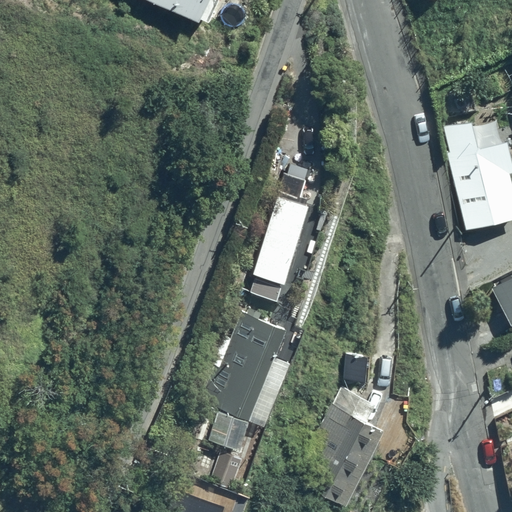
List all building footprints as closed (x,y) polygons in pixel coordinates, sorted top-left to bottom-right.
[(203,0),(154,0),(196,18),(203,0)] [(503,69),(477,78),(485,98),(511,87),(503,69)] [(444,90),(444,116),(476,105),(466,83),(444,90)] [(470,118),(441,125),(448,150),(446,151),(465,227),(511,215),(511,190),(507,171),(511,170),(504,139),(477,146),(470,118)] [(304,174),(280,167),(251,267),(253,267),(247,287),(276,296),(306,192),(299,189),(304,174)] [(511,273),(490,286),(510,322),(511,321),(511,273)] [(284,321),(243,306),(221,361),(213,358),(197,392),(247,411),(284,321)] [(363,350),(344,349),(343,374),(361,375),(363,350)] [(374,395),(339,382),(305,454),(322,462),(311,484),(331,493),(334,487),(351,495),(385,424),(366,415),(374,395)] [(223,437),(231,406),(217,403),(209,434),(223,437)] [(230,482),(241,449),(220,441),(208,475),(230,482)] [(222,511),(225,504),(176,488),(167,511),(222,511)]
